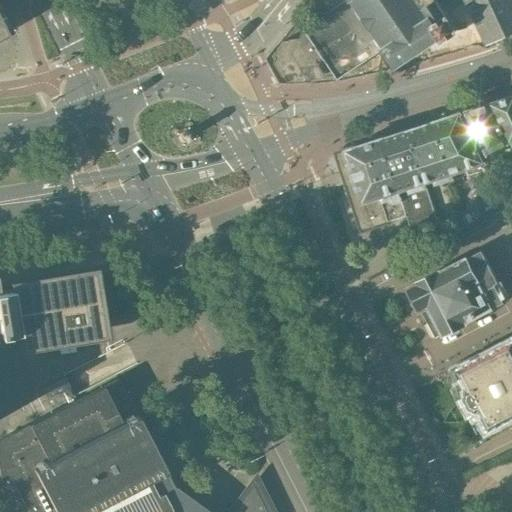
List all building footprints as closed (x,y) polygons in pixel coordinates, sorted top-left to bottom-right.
[(511,0),(343,0),(303,28),(304,29),(299,40),(283,40),(274,62),(288,81),(310,79),(316,66),(319,65),(324,57),(338,79),(386,48),(396,65),(426,45),(431,52),(449,47),(451,49),(487,39),(488,41),(511,29),(511,0)] [(511,96),(492,103),(511,147),(511,96)] [(511,147),(492,103),(466,111),(484,148),(500,182),(511,176),(511,147)] [(485,162),(461,113),(434,121),(451,173),(485,162)] [(434,121),(431,122),(408,130),(425,181),(451,173),(434,121)] [(408,130),(383,138),(400,189),(408,215),(416,238),(420,250),(443,238),(425,181),(408,130)] [(383,138),(336,153),(362,230),(393,220),(406,216),(408,215),(400,189),(383,138)] [(420,250),(416,238),(394,248),(399,260),(420,250)] [(504,302),(479,252),(410,287),(421,310),(423,309),(438,337),(466,323),(466,322),(504,302)] [(91,269),(0,284),(0,335),(17,333),(18,341),(101,327),(91,269)] [(0,433),(138,363),(126,341),(111,349),(105,352),(101,327),(18,341),(17,333),(0,335),(0,433)] [(511,341),(511,342),(511,341),(511,342),(458,370),(468,389),(465,391),(464,397),(469,408),(477,412),(479,411),(489,430),(511,418),(511,341)] [(0,438),(0,477),(1,480),(10,476),(28,511),(212,511),(174,484),(171,485),(163,469),(165,468),(118,377),(0,438)]
